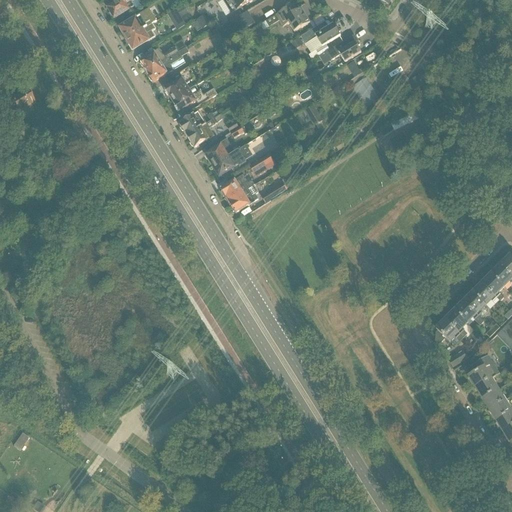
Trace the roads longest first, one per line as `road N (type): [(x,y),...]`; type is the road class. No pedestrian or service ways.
road 1 (primary): [(46,0),(365,511)]
road 2 (primary): [(244,283),(67,0)]
road 3 (unclassified): [(244,283),(237,243),(86,0)]
road 4 (residential): [(511,487),(415,331),(511,231)]
road 5 (primary): [(385,511),(244,283)]
road 6 (residential): [(511,226),(467,150),(487,71),(511,82)]
